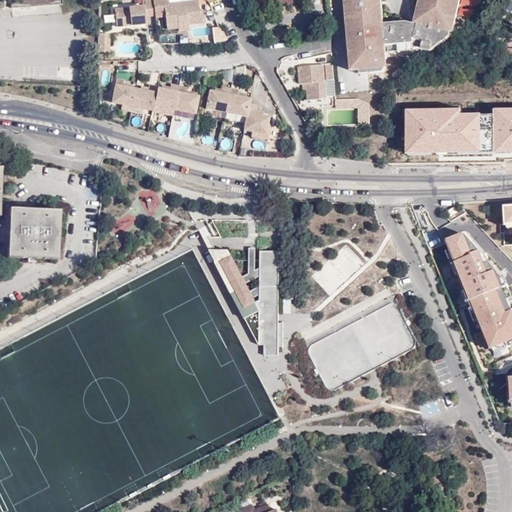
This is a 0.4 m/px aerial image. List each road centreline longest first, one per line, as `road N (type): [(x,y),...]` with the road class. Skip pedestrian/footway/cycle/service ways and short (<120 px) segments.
road 1 (secondary): [(303,173),(201,158),(0,103)]
road 2 (secondary): [(0,123),(243,183),(303,189)]
road 3 (secondary): [(511,179),(303,173)]
road 4 (secondary): [(303,189),(511,183)]
road 5 (residential): [(303,173),(304,143),(227,0)]
